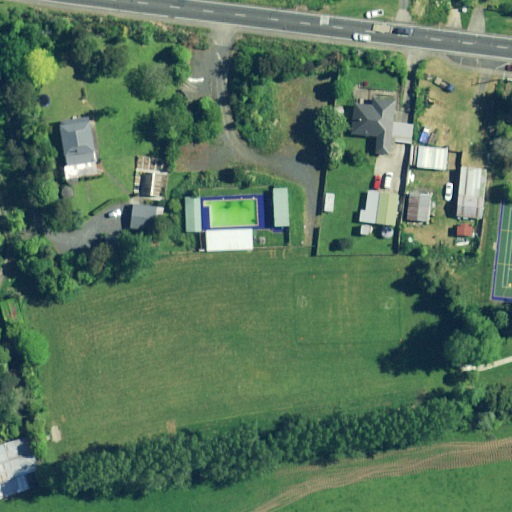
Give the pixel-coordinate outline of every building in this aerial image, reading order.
[(391,105),(348,102),(344,151),(388,154),(391,105)] [(68,181),(98,176),(88,115),(58,120),(68,181)] [(442,148),(414,146),(413,165),(441,167),(442,148)] [(485,166),(457,164),(453,216),(481,218),(485,166)] [(161,175),(137,171),(133,197),(156,200),(161,175)] [(286,188),(270,188),(271,227),(287,226),(286,188)] [(397,194),(374,192),(372,226),(394,227),(397,194)] [(334,194),(325,194),(323,211),(333,212),(334,194)] [(195,199),(180,199),(181,233),(196,233),(195,199)] [(158,212),(127,208),(124,233),(155,237),(158,212)] [(249,235),(199,237),(200,258),(250,257),(249,235)] [(127,236),(104,237),(105,252),(127,251),(127,236)] [(0,497),(41,486),(27,439),(0,446),(0,497)]
